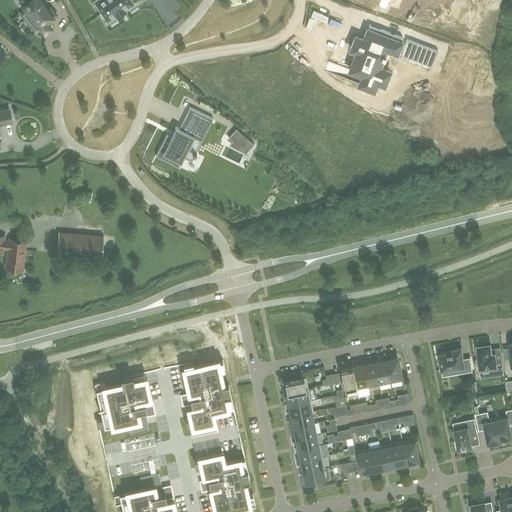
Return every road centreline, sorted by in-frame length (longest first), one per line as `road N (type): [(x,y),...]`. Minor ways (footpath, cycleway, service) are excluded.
road 1 (residential): [(114,154),(68,142),(58,111),(64,88),(99,64),(160,47)]
road 2 (residential): [(156,330),(189,511)]
road 3 (tertiary): [(336,254),(511,211)]
road 4 (residential): [(114,154),(145,195),(221,242),(232,273)]
road 5 (residential): [(301,0),(280,38),(169,63)]
road 6 (residential): [(407,340),(254,371)]
road 7 (residential): [(437,484),(407,340)]
road 8 (residential): [(282,511),(254,371)]
road 9 (residential): [(437,484),(303,511)]
road 10 (tertiary): [(0,345),(123,315)]
